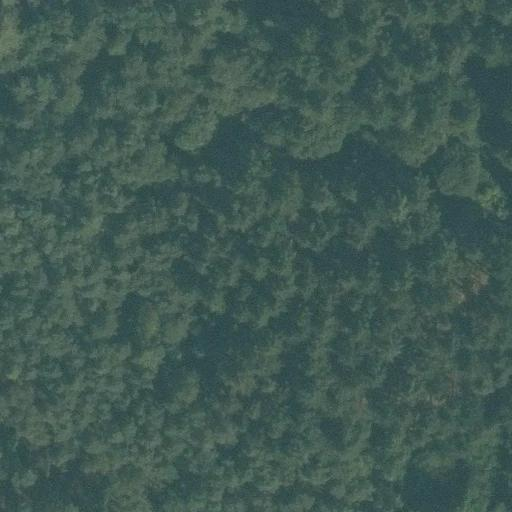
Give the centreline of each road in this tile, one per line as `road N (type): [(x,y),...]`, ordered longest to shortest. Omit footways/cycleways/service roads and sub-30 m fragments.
road 1 (unknown): [(511,39),(467,28),(417,1),(320,10),(275,0)]
road 2 (unknown): [(128,0),(0,84)]
